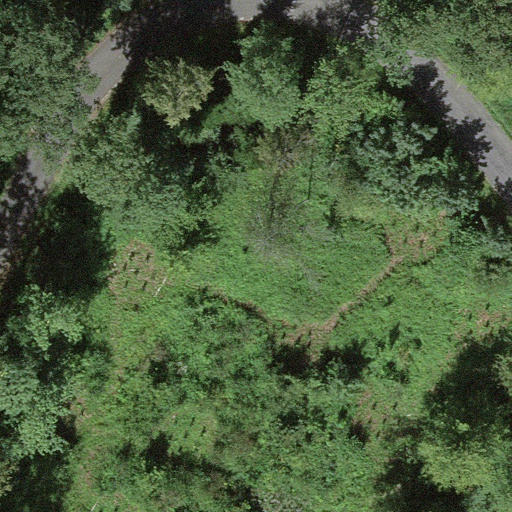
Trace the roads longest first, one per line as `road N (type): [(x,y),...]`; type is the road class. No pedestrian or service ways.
road 1 (unclassified): [(0,238),(89,84),(206,0)]
road 2 (unclassified): [(303,0),(360,15),(429,71),(511,169)]
